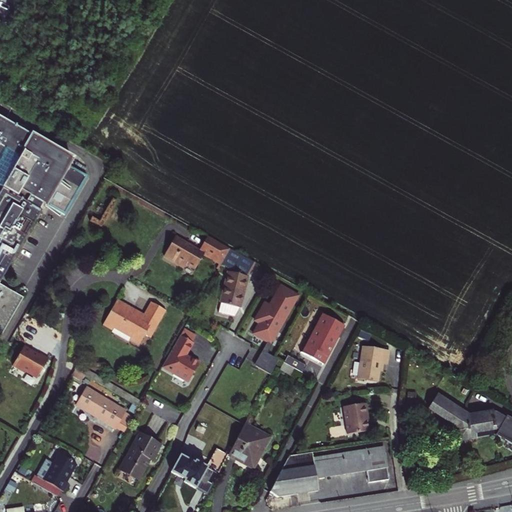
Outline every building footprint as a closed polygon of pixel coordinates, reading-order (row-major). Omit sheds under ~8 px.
[(0,337),(23,298),(0,284),(0,282),(6,272),(41,212),(39,210),(42,204),(44,205),(61,177),(71,159),(48,145),(40,141),(0,117),(0,337)] [(230,249),(207,236),(199,251),(175,237),(164,256),(184,268),(186,265),(195,270),(203,255),(221,266),(221,264),(230,249)] [(246,276),(254,263),(230,249),(221,264),(231,270),(229,272),(228,272),(218,313),(234,317),(239,308),(247,276),(246,276)] [(298,296),(280,285),(269,305),(264,303),(254,321),(258,324),(252,334),(266,342),(270,344),(298,296)] [(117,299),(103,325),(112,330),(113,328),(115,325),(132,336),(131,338),(130,339),(139,345),(145,335),(150,338),(166,311),(153,303),(146,316),(117,299)] [(319,312),(298,351),(320,363),(341,324),(319,312)] [(115,325),(113,328),(131,338),(132,336),(115,325)] [(180,336),(162,367),(188,382),(200,362),(191,358),(190,358),(186,356),(193,343),(180,336)] [(270,344),(266,342),(261,350),(266,353),(270,344)] [(24,344),(12,364),(25,371),(25,372),(36,379),(48,357),(40,352),(39,353),(24,344)] [(362,347),(358,379),(377,382),(380,364),(387,365),(389,351),(362,347)] [(266,353),(261,350),(253,364),(271,374),(278,360),(273,357),(266,353)] [(305,368),(290,360),(287,365),(295,369),(299,372),(300,371),(302,372),(305,368)] [(283,363),(280,369),(291,376),(295,369),(287,365),(283,363)] [(142,402),(78,364),(75,370),(84,376),(138,407),(142,402)] [(75,370),(71,375),(81,381),(84,376),(75,370)] [(478,373),(484,389),(490,386),(484,370),(478,373)] [(86,388),(76,405),(115,428),(116,427),(124,432),(133,417),(124,413),(125,411),(86,388)] [(511,419),(506,416),(506,417),(495,412),(467,416),(466,415),(437,395),(429,409),(451,423),(451,422),(457,426),(458,431),(455,431),(457,441),(475,438),(474,431),(494,428),(498,430),(496,434),(511,443),(511,419)] [(364,404),(343,407),(347,434),(368,431),(364,404)] [(244,424),(228,455),(253,469),(270,437),(244,424)] [(119,470),(138,480),(149,460),(151,461),(160,445),(140,434),(119,470)] [(269,492),(277,497),(318,491),(316,479),(366,471),(368,483),(389,480),(383,447),(343,453),(343,458),(314,462),(312,453),(289,456),(269,492)] [(183,482),(207,495),(228,455),(216,449),(206,468),(195,462),(194,464),(180,456),(171,472),(185,480),(183,482)] [(68,484),(66,483),(76,465),(58,454),(53,463),(46,459),(36,476),(35,475),(31,482),(57,497),(60,491),(63,492),(68,484)]
